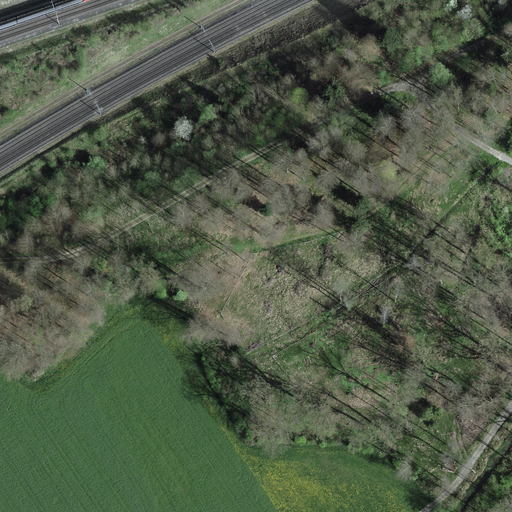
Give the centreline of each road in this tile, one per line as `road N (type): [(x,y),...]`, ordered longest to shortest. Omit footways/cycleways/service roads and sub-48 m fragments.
road 1 (track): [(0,260),(78,255),(511,29)]
road 2 (track): [(242,0),(0,135)]
road 3 (track): [(0,53),(156,0)]
road 4 (track): [(405,78),(489,155),(511,165)]
road 5 (track): [(420,511),(468,476),(511,417)]
